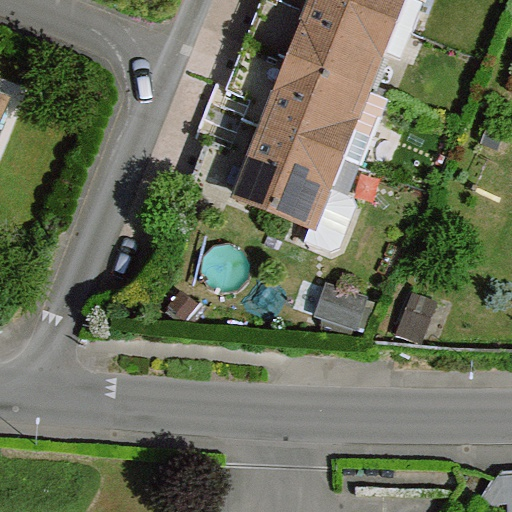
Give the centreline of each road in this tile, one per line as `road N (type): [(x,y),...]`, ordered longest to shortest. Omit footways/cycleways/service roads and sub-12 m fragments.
road 1 (tertiary): [(34,395),(511,413)]
road 2 (residential): [(169,62),(34,395)]
road 3 (residential): [(16,0),(169,62)]
